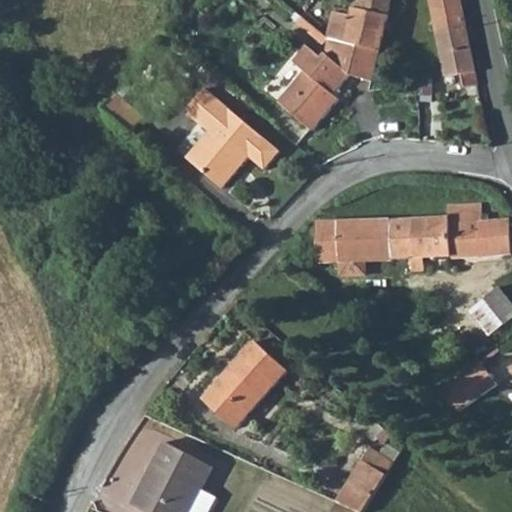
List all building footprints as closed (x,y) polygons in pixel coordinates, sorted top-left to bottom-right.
[(334,18),(328,42),(335,45),(380,55),(390,0),(362,0),(359,16),(353,14),(352,22),(334,18)] [(429,0),(445,78),(446,81),(462,78),(465,90),(478,87),(459,0),(429,0)] [(328,42),(321,68),(331,74),(335,45),(328,42)] [(352,78),(374,83),(380,55),(335,45),(331,74),(321,68),(305,56),(292,71),(301,80),(277,112),(314,139),(339,108),(335,104),(352,78)] [(291,163),(211,99),(190,128),(215,147),(196,174),(234,204),(259,171),(274,182),(291,163)] [(119,116),(108,128),(137,153),(148,138),(119,116)] [(450,222),(304,224),(302,227),(304,263),(336,261),(338,273),(361,273),(360,260),(414,258),(415,271),(455,269),(455,256),(511,254),(511,222),(486,223),(485,207),(449,208),(450,222)] [(511,323),(511,301),(502,290),(466,317),(486,340),(511,323)] [(286,374),(254,343),(202,396),(231,427),(286,374)] [(493,386),(479,363),(440,392),(463,408),(493,386)] [(209,511),(218,495),(202,488),(211,468),(160,445),(133,506),(146,511),(209,511)] [(373,449),(339,501),(360,511),(363,511),(397,462),(373,449)]
